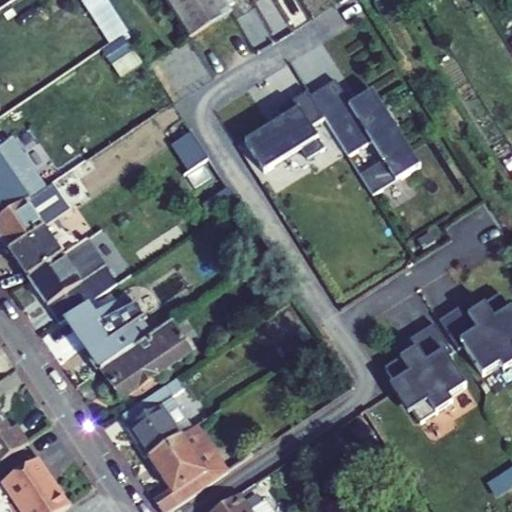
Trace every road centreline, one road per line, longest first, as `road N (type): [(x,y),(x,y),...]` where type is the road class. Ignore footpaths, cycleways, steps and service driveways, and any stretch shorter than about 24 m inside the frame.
road 1 (residential): [(337,328),(194,105),(354,9)]
road 2 (residential): [(194,511),(377,391),(337,328)]
road 3 (residential): [(0,316),(130,511)]
road 4 (residential): [(337,328),(484,234)]
